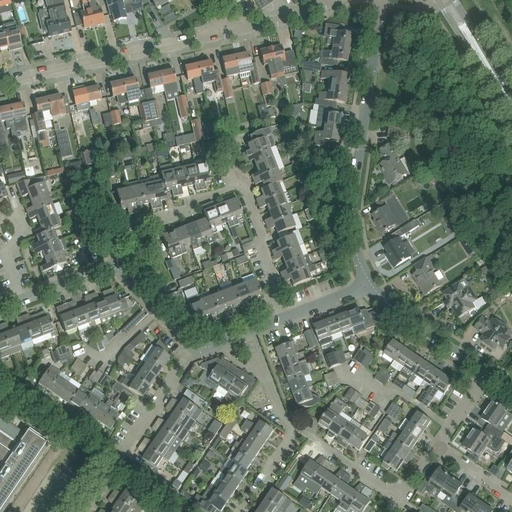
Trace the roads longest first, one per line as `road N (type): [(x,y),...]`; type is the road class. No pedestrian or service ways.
road 1 (residential): [(370,285),(358,260),(351,198),(378,0)]
road 2 (residential): [(0,84),(223,32)]
road 3 (residential): [(78,511),(193,346)]
road 4 (residential): [(233,185),(140,222),(115,267)]
road 5 (residential): [(489,373),(370,285)]
road 6 (residential): [(280,319),(248,193),(233,185)]
road 7 (residential): [(401,501),(294,429)]
